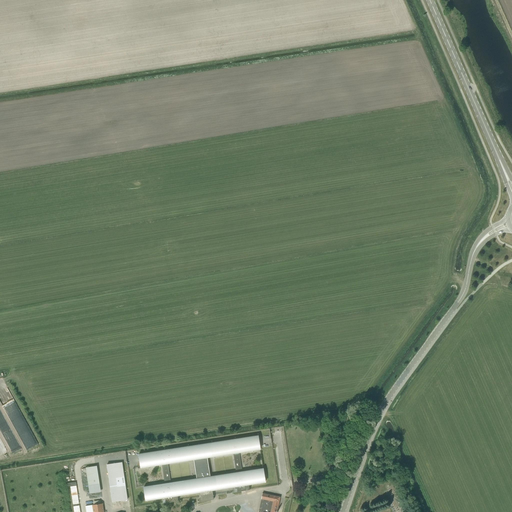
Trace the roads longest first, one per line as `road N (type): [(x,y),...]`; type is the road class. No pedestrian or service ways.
road 1 (tertiary): [(344,511),(389,395),(460,298),(484,237)]
road 2 (primary): [(507,177),(428,0)]
